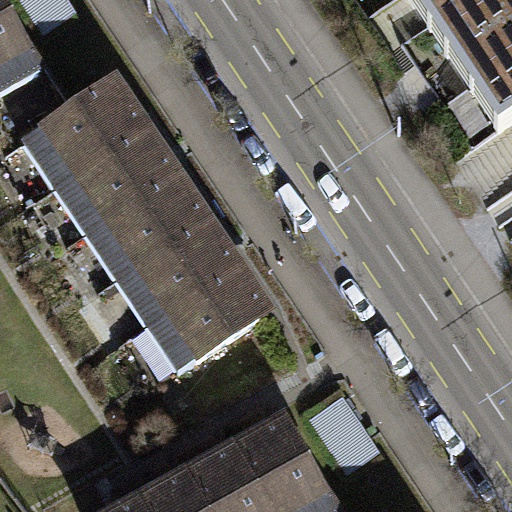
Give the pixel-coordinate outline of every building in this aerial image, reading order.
[(56,0),(8,0),(33,38),(67,17),(56,0)] [(511,0),(399,0),(489,134),(511,119),(511,0)] [(0,93),(32,76),(0,18),(0,93)] [(47,191),(136,132),(106,86),(16,145),(47,191)] [(77,238),(167,178),(136,132),(47,191),(77,238)] [(108,284),(198,225),(167,178),(77,238),(108,284)] [(139,330),(229,271),(198,225),(108,284),(139,330)] [(170,377),(259,317),(229,271),(139,330),(170,377)] [(333,400),(301,421),(339,477),(371,456),(333,400)] [(18,427),(39,464),(75,444),(55,407),(18,427)] [(324,511),(277,424),(227,451),(260,511),(324,511)] [(260,511),(227,451),(178,478),(196,511),(260,511)] [(196,511),(178,478),(129,505),(132,511),(196,511)]
